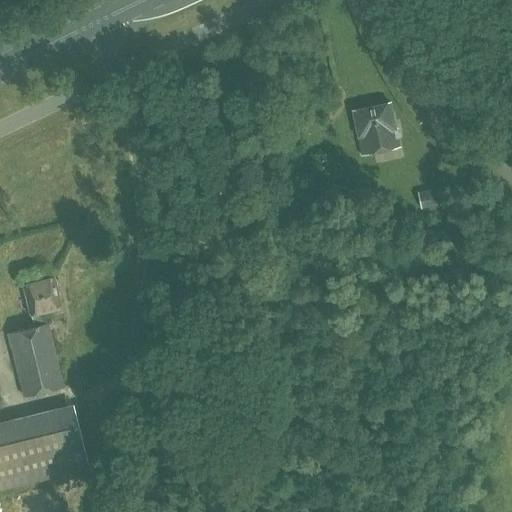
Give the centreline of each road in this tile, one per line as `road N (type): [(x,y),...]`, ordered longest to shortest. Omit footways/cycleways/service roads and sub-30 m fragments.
road 1 (track): [(143,375),(149,316),(136,66)]
road 2 (unclassified): [(511,173),(445,128),(398,76),(363,0)]
road 3 (unclassified): [(136,66),(275,0)]
road 4 (unclassified): [(0,131),(136,66)]
road 5 (track): [(113,511),(143,375)]
road 6 (primary): [(0,73),(115,18)]
